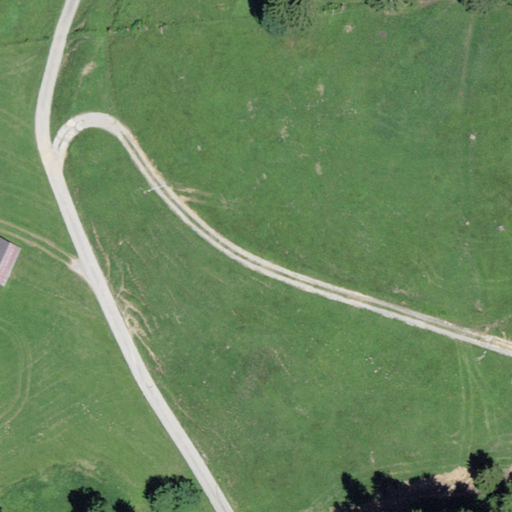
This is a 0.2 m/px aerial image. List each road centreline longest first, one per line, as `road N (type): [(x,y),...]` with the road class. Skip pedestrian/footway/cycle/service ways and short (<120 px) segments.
road 1 (residential): [(226,511),(131,353),(51,166),(42,111),(74,0)]
road 2 (track): [(511,352),(251,260),(183,210),(113,125),(75,125),(51,166)]
